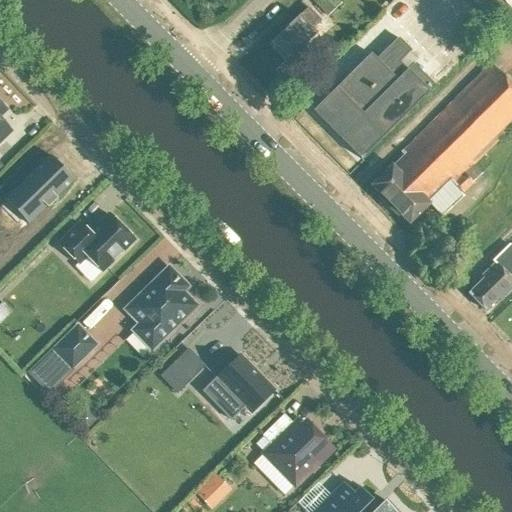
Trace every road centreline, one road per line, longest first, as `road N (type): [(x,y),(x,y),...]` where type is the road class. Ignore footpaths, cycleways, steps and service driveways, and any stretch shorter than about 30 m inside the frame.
road 1 (residential): [(451,511),(0,47)]
road 2 (secondary): [(511,397),(189,69)]
